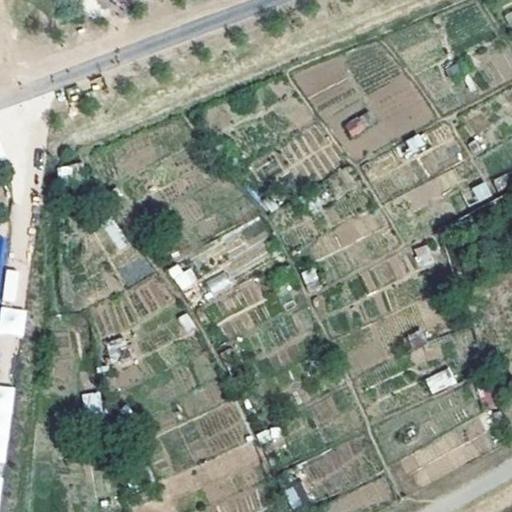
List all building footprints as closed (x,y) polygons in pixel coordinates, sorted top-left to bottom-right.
[(344,124),(351,137),(369,127),(363,114),(344,124)] [(420,267),(433,262),(426,244),(412,249),(420,267)] [(185,264),(171,274),(183,291),(197,280),(185,264)] [(424,378),(431,393),(455,383),(448,367),(424,378)] [(432,474),(495,452),(471,383),(442,393),(458,438),(435,446),(436,448),(408,458),(400,437),(380,445),(392,479),(430,466),(432,474)] [(186,441),(197,438),(202,457),(243,446),(227,384),(199,391),(205,414),(181,420),(186,441)] [(0,485),(11,386),(0,385),(0,485)]
